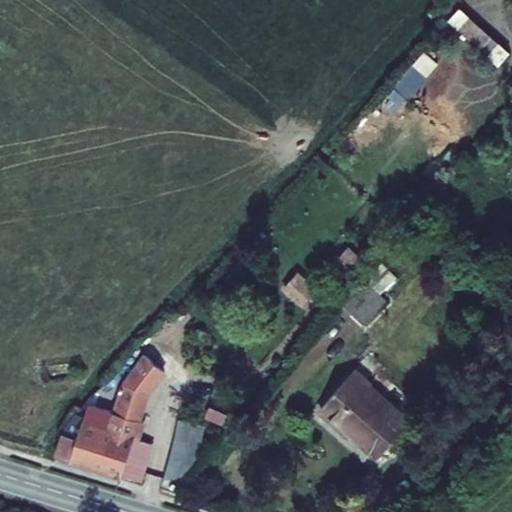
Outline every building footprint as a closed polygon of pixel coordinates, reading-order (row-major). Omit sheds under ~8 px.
[(281,289),(300,306),(316,288),(298,271),(281,289)] [(323,321),(346,343),(368,318),(346,295),(323,321)] [(303,428),(354,474),(385,437),(335,392),(303,428)] [(53,453),(134,478),(153,432),(134,424),(137,417),(107,408),(110,401),(102,398),(53,453)] [(179,418),(165,475),(188,480),(202,424),(179,418)]
